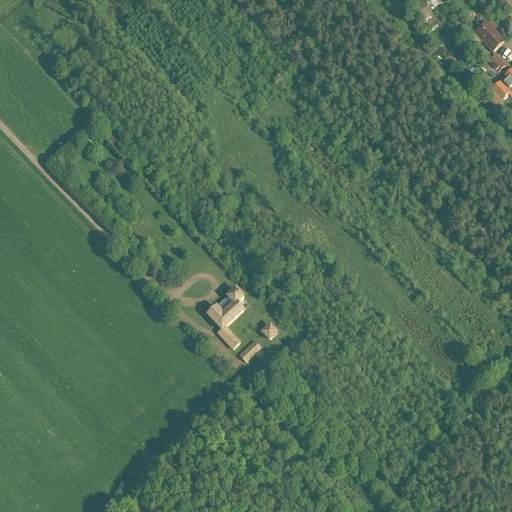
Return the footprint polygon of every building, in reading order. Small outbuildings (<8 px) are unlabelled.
[(446,1),(445,0),(424,0),(416,9),(428,20),(446,1)] [(505,44),(487,24),(466,44),(473,53),(482,44),(493,56),(505,44)] [(499,76),(506,69),(496,58),(488,65),(499,76)] [(497,109),(511,94),(511,91),(503,82),(486,98),(497,109)] [(206,318),(222,334),(223,335),(227,331),(245,314),(239,307),(246,300),(236,290),(226,299),(227,300),(217,309),(216,308),(206,318)] [(276,336),(269,328),(262,335),(269,343),(276,336)] [(242,346),(227,331),(223,335),(222,334),(220,333),(217,336),(233,354),(234,353),(242,346)] [(255,344),(240,359),(246,366),(261,351),(255,344)]
